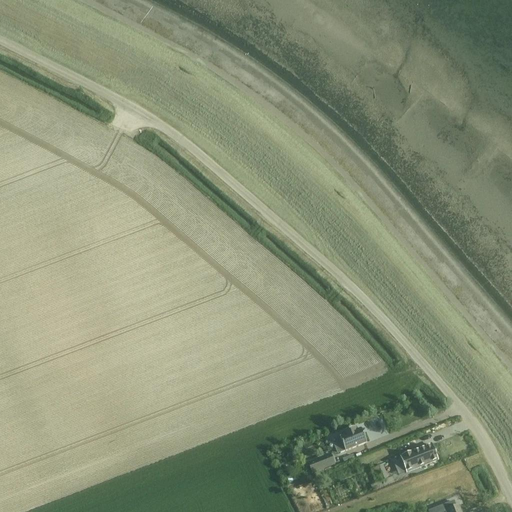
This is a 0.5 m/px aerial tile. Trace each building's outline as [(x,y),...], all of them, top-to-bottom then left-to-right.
[(435,423),(437,433),(451,430),(449,420),(435,423)] [(361,427),(364,437),(372,435),(368,424),(361,427)] [(342,445),(337,446),(340,454),(345,452),(366,444),(361,430),(357,431),(356,428),(342,433),(343,437),(339,438),(342,445)] [(447,454),(459,450),(454,435),(442,439),(447,454)] [(412,454),(400,459),(406,473),(418,468),(438,461),(432,446),(412,454)] [(369,454),(371,461),(385,456),(383,450),(369,454)] [(312,475),(334,466),(332,462),(330,456),(307,465),(312,475)] [(370,471),(369,471),(374,485),(380,482),(383,481),(378,467),(370,471)] [(454,501),(427,511),(460,511),(458,507),(456,507),(454,501)]
